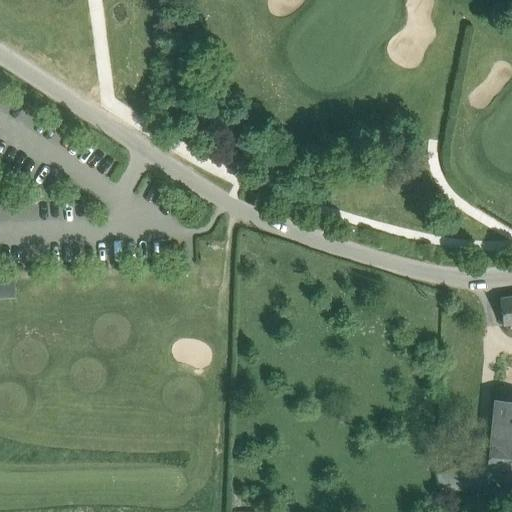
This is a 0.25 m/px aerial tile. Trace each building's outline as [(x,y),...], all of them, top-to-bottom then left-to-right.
[(0,273),(0,281),(14,281),(14,273),(0,273)] [(0,281),(0,297),(15,297),(14,281),(0,281)] [(503,325),(511,324),(511,296),(499,299),(503,325)] [(511,402),(495,401),(491,445),(490,445),(488,464),(511,465),(511,402)] [(511,465),(488,464),(482,463),(481,462),(436,475),(441,490),(448,488),(448,489),(485,478),(488,480),(511,482),(511,465)]
